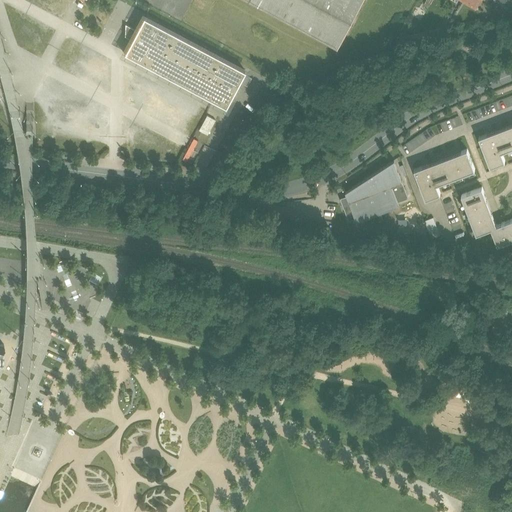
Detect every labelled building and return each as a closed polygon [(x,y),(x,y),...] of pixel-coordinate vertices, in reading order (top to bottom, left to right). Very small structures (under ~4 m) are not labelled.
[(363,0),(251,0),(338,46),(363,0)] [(511,4),(511,0),(493,0),(490,6),(505,15),(511,4)] [(245,70),(143,16),(136,29),(125,24),(125,36),(131,39),(124,52),(225,106),(245,70)] [(69,42),(59,62),(63,64),(73,44),(69,42)] [(200,129),(208,133),(216,120),(208,115),(200,129)] [(511,122),(479,136),(490,167),(505,161),(501,151),(511,147),(511,122)] [(467,148),(411,166),(423,201),(442,195),(439,185),(475,173),(467,148)] [(410,198),(394,157),(345,190),(348,195),(340,197),(348,220),(356,217),(357,220),(400,205),(399,201),(410,198)] [(482,184),(458,192),(473,232),(490,226),(497,244),(511,238),(511,215),(496,222),(482,184)] [(427,220),(433,237),(441,234),(435,217),(427,220)] [(461,387),(456,393),(459,394),(461,394),(464,395),(467,397),(470,398),(469,390),(461,387)]
